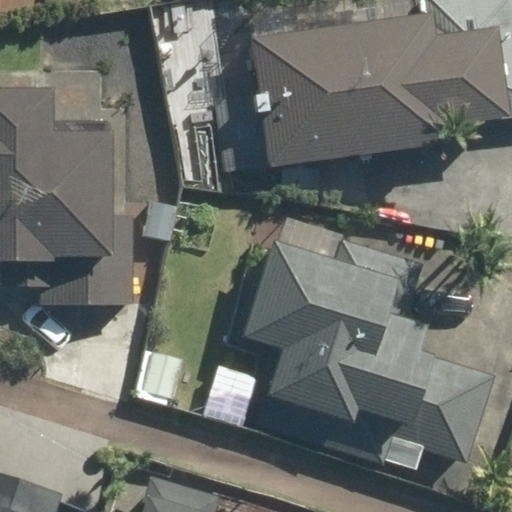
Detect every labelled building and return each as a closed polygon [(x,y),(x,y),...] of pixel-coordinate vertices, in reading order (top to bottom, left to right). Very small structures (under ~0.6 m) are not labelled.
[(208,100),(217,173),(454,142),(452,124),(511,115),(511,0),(265,0),(253,2),(265,93),(208,100)] [(0,255),(39,255),(39,306),(135,306),(135,128),(54,128),(54,87),(0,87),(0,255)] [(441,354),(449,331),(401,315),(420,257),(285,212),(244,333),(285,346),(258,427),(401,475),(411,445),(470,465),(500,374),(441,354)] [(193,364),(150,348),(133,398),(175,413),(193,364)] [(264,375),(213,359),(195,417),(246,432),(264,375)] [(0,511),(43,511),(51,488),(0,470),(0,511)] [(215,511),(222,493),(161,472),(147,511),(215,511)]
